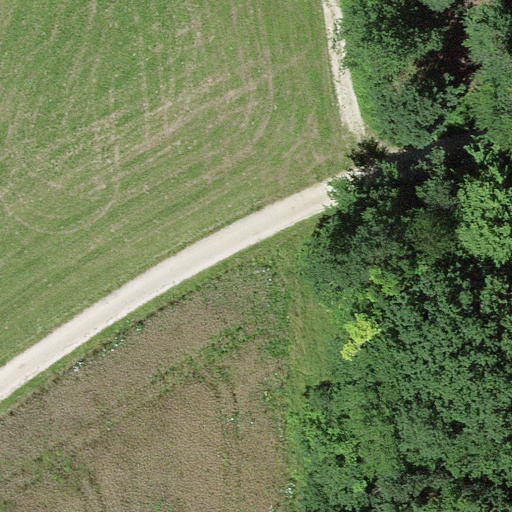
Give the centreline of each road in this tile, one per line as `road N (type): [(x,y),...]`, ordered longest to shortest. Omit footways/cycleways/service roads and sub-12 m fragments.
road 1 (track): [(511,139),(368,174),(228,238),(0,384)]
road 2 (track): [(335,0),(368,174)]
